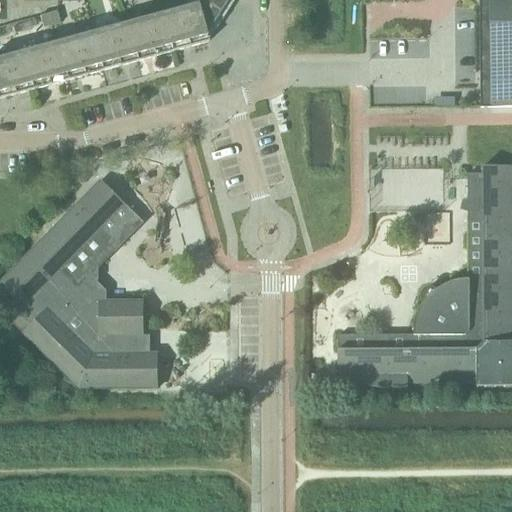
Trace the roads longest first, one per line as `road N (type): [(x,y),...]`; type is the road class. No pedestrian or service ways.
road 1 (residential): [(271,511),(268,252)]
road 2 (residential): [(0,141),(88,141),(231,102)]
road 3 (residential): [(231,102),(267,89),(280,67),(278,0)]
